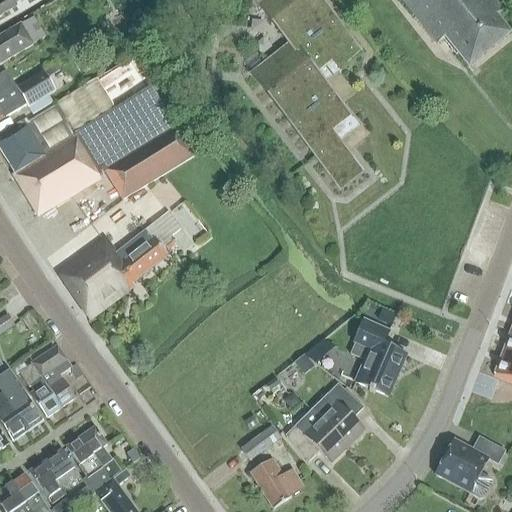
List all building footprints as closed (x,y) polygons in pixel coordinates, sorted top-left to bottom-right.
[(0,0),(0,17),(16,8),(11,0),(0,0)] [(252,0),(289,46),(320,85),(321,84),(337,72),(337,73),(338,72),(362,53),(360,52),(359,53),(316,0),(252,0)] [(398,0),(443,54),(451,48),(467,68),(508,35),(493,18),(501,11),(491,0),(398,0)] [(44,38),(32,18),(19,26),(19,25),(0,37),(0,65),(32,46),(44,38)] [(112,56),(100,38),(89,46),(101,64),(112,56)] [(289,46),(251,76),(340,188),(363,170),(340,141),(356,128),(321,84),(320,85),(289,46)] [(27,109),(54,92),(43,73),(15,91),(27,109)] [(18,132),(0,143),(0,153),(14,175),(11,177),(14,181),(34,213),(37,218),(99,180),(97,177),(104,173),(121,201),(126,198),(127,197),(193,157),(150,88),(150,87),(72,135),(74,138),(43,157),(25,128),(18,132)] [(0,121),(11,114),(13,111),(0,89),(0,121)] [(168,214),(127,245),(116,254),(105,239),(57,276),(88,321),(133,287),(131,284),(166,257),(157,246),(161,243),(168,251),(174,246),(173,245),(175,244),(170,239),(181,230),(168,214)] [(382,310),(377,320),(389,326),(394,316),(382,310)] [(0,335),(13,326),(7,316),(0,320),(0,335)] [(388,332),(363,321),(353,344),(354,344),(349,355),(363,362),(354,384),(387,398),(405,356),(382,346),(388,332)] [(511,331),(510,331),(502,353),(511,356),(511,331)] [(74,400),(59,377),(69,370),(71,369),(71,368),(57,348),(32,365),(41,378),(39,379),(60,410),(74,400)] [(511,356),(502,353),(493,377),(511,383),(511,356)] [(304,358),(296,368),(318,384),(326,375),(304,358)] [(0,394),(27,433),(41,423),(41,422),(40,422),(23,396),(22,397),(5,373),(0,365),(0,394)] [(71,369),(69,370),(76,380),(82,376),(75,365),(71,368),(71,369)] [(60,410),(39,379),(30,366),(18,374),(28,389),(29,388),(33,393),(29,396),(45,420),(60,410)] [(279,386),(274,379),(264,387),(269,393),(279,386)] [(328,411),(319,420),(346,448),(363,432),(351,420),(363,409),(337,386),(319,403),(328,411)] [(0,394),(0,425),(12,444),(27,433),(0,394)] [(252,417),(244,423),(248,430),(257,424),(252,417)] [(346,448),(319,420),(310,429),(301,421),(284,437),(307,464),(318,453),(330,464),(346,448)] [(279,441),(270,428),(239,451),(248,463),(279,441)] [(94,429),(80,439),(96,463),(97,462),(102,469),(101,469),(109,481),(120,473),(112,461),(111,462),(106,456),(102,450),(106,446),(94,429)] [(497,467),(504,452),(478,438),(471,451),(453,442),(434,476),(469,495),(469,493),(478,498),(482,498),(484,496),(490,485),(490,482),(488,480),(479,475),(487,461),(497,467)] [(109,481),(101,469),(102,469),(97,462),(96,463),(80,439),(65,449),(94,491),(109,481)] [(132,450),(126,455),(132,464),(139,460),(132,450)] [(60,490),(78,477),(61,452),(42,464),(60,490)] [(272,510),(303,491),(291,471),(281,476),(271,460),(249,474),(272,510)] [(28,474),(45,500),(50,508),(65,497),(60,490),(42,464),(28,474)] [(106,511),(134,511),(116,487),(128,479),(123,472),(93,494),(106,511)] [(47,511),(45,508),(24,477),(11,486),(28,511),(47,511)] [(0,511),(28,511),(11,486),(0,493),(0,511)] [(67,500),(73,510),(84,502),(78,493),(68,500),(67,500)] [(70,511),(73,510),(67,500),(52,511),(70,511)]
